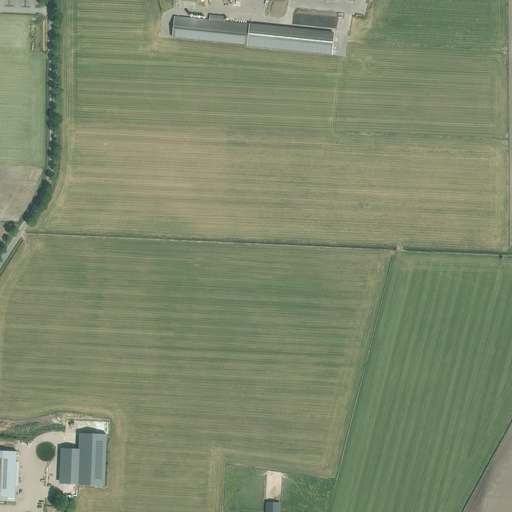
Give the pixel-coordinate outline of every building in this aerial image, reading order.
[(172,37),(247,45),(247,46),(332,55),(334,33),(249,25),(225,22),(225,17),(210,16),(209,21),(174,17),(172,37)] [(80,434),(78,484),(104,486),(105,485),(104,485),(106,435),(107,435),(80,434)] [(50,448),(50,444),(45,445),(45,455),(46,455),(46,457),(54,457),(54,448),(50,448)] [(0,500),(15,501),(17,451),(0,450),(0,500)] [(266,511),(278,511),(279,503),(267,502),(266,511)]
